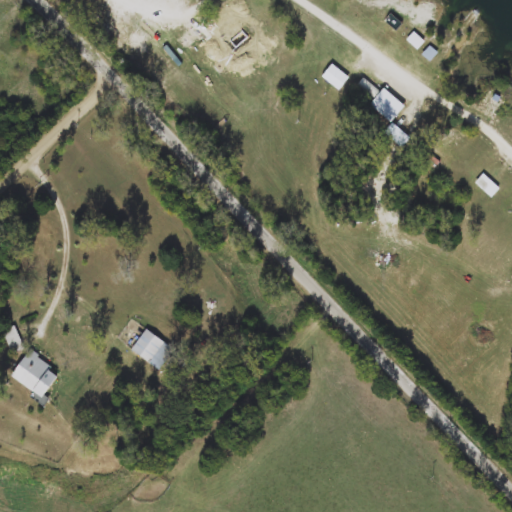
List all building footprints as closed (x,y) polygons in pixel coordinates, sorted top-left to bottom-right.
[(219,31),(203,42),(193,26),(209,15),(219,31)] [(406,40),(412,33),(422,42),(416,49),(406,40)] [(320,76),(330,64),(348,78),(338,91),(320,76)] [(390,123),(368,105),(382,88),(404,106),(390,123)] [(498,189),(489,198),(473,182),(482,173),(498,189)] [(19,346),(10,348),(6,332),(14,329),(19,346)] [(132,350),(147,330),(174,350),(159,371),(132,350)] [(11,377),(29,351),(60,373),(42,399),(11,377)]
